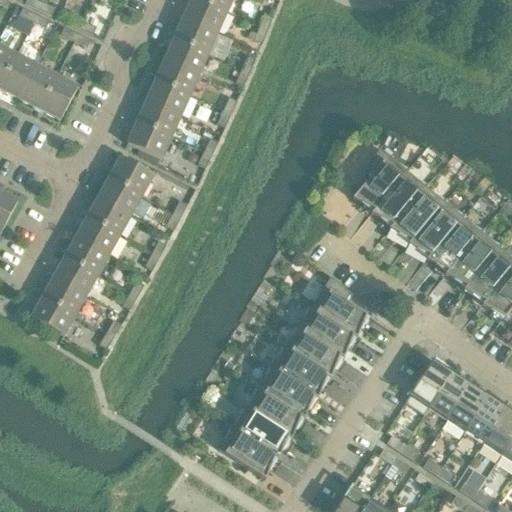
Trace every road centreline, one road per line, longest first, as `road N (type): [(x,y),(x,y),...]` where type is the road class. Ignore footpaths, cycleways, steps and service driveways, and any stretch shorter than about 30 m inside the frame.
road 1 (residential): [(299,511),(433,318)]
road 2 (residential): [(76,181),(118,96),(119,53),(148,29),(162,0)]
road 3 (residential): [(17,288),(76,181)]
